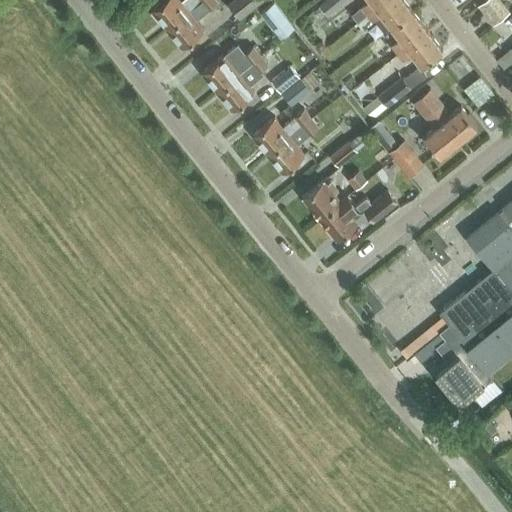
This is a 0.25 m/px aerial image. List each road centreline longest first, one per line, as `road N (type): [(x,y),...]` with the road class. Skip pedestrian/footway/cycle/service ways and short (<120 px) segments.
road 1 (unclassified): [(317,295),(79,0)]
road 2 (unclassified): [(496,511),(317,295)]
road 3 (residential): [(317,295),(511,139)]
road 4 (residential): [(511,99),(433,0)]
